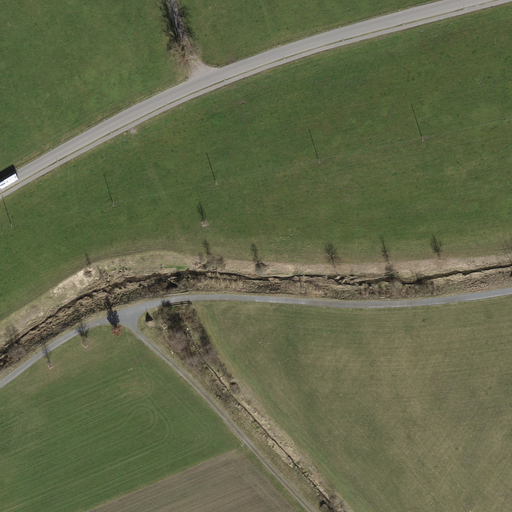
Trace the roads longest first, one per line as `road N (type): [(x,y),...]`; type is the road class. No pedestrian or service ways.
road 1 (track): [(0,383),(83,327),(192,297),(351,306),(511,290)]
road 2 (tertiary): [(0,185),(201,82),(478,0)]
road 3 (track): [(118,314),(192,377),(314,511)]
